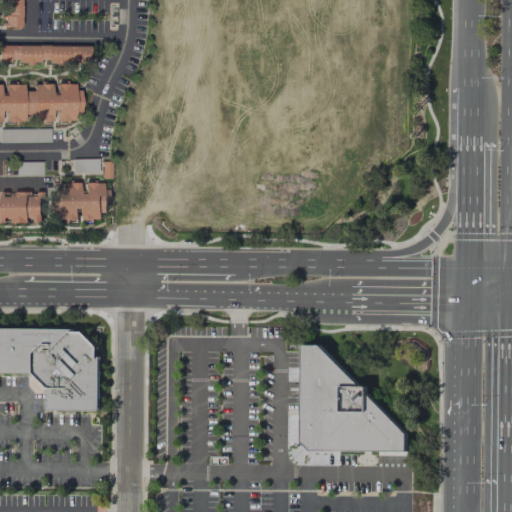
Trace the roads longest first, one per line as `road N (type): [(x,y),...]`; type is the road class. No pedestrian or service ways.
road 1 (residential): [(132,511),(134,263)]
road 2 (secondary): [(133,293),(343,303)]
road 3 (primary): [(464,194),(413,250),(294,263)]
road 4 (secondary): [(464,267),(294,263)]
road 5 (secondary): [(343,303),(463,307)]
